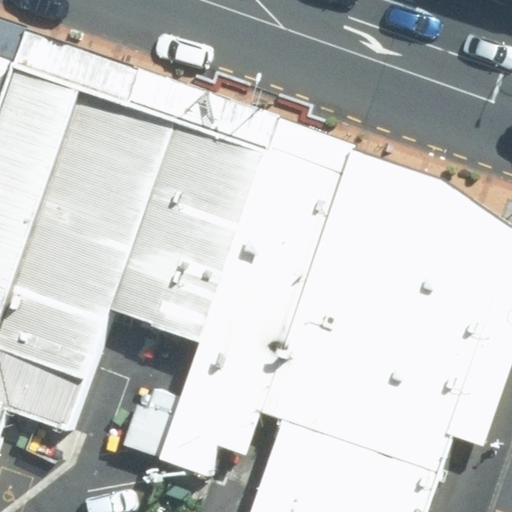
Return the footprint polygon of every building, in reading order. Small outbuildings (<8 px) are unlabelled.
[(0,94),(10,66),(0,61),(0,94)] [(0,319),(79,87),(10,66),(0,94),(0,428),(5,414),(0,388),(0,319)] [(268,151),(79,87),(0,319),(0,388),(5,414),(68,433),(109,316),(197,347),(268,151)] [(345,178),(268,151),(197,347),(156,464),(206,482),(218,449),(244,458),(259,416),(345,178)] [(438,209),(345,178),(259,416),(283,423),(252,511),(424,511),(505,264),(438,209)]
